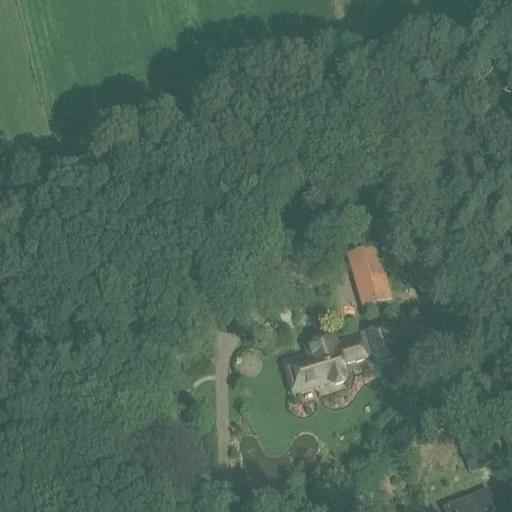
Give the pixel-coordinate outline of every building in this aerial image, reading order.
[(348,259),(361,306),(387,298),(373,251),(348,259)] [(11,273),(17,279),(22,274),(16,268),(11,273)] [(385,328),(362,336),(370,359),(375,357),(376,360),(393,354),(385,328)] [(370,359),(362,336),(335,344),(334,340),(305,349),(307,357),(293,362),(297,374),(288,377),(293,395),(329,384),(335,388),(344,385),(346,379),(342,368),(370,359)] [(322,415),(341,408),(336,392),(317,399),(322,415)] [(501,460),(488,433),(466,443),(479,470),(501,460)] [(476,511),(472,502),(451,511),(476,511)]
